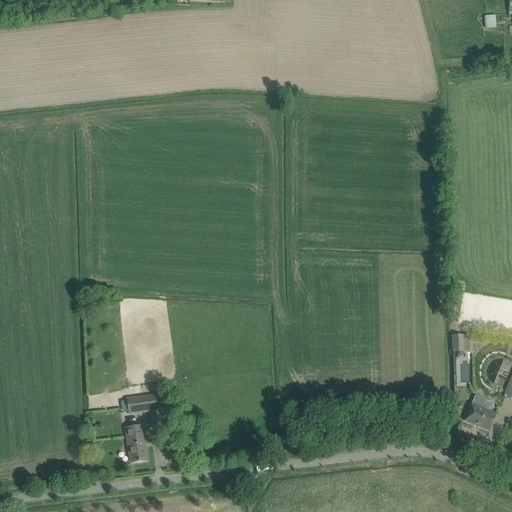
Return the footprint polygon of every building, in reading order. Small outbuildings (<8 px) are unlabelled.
[(484,16),(485,29),(496,28),(495,15),(484,16)] [(451,353),(453,353),(470,352),(469,335),(450,336),(451,353)] [(160,410),(158,395),(127,399),(129,414),(160,410)] [(496,415),(483,410),(487,400),(475,395),(471,405),(470,404),(463,421),(473,425),(474,423),(490,430),(496,415)] [(147,461),(145,451),(144,442),(142,443),(140,427),(126,429),(131,464),(147,461)]
